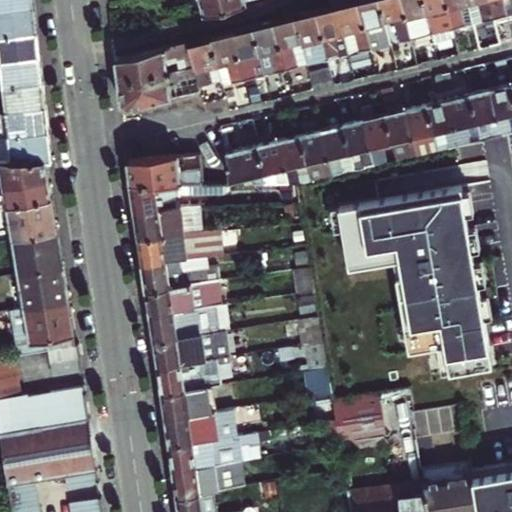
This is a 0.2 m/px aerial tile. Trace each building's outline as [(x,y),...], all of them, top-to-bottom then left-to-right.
[(202,0),(205,11),(246,1),(246,0),(202,0)] [(314,9),(332,4),(330,0),(305,0),(308,10),(314,9)] [(350,0),(347,1),(335,4),(347,54),(360,51),(368,48),(356,0),(350,0)] [(356,0),(368,48),(379,46),(390,43),(378,0),(356,0)] [(378,0),(390,43),(399,41),(411,38),(401,0),(378,0)] [(401,0),(411,38),(420,36),(432,33),(423,0),(401,0)] [(445,0),(423,0),(432,33),(441,31),(453,28),(445,0)] [(445,0),(453,28),(463,25),(474,22),(468,0),(445,0)] [(490,0),(468,0),(474,22),(483,20),(495,17),(490,0)] [(511,0),(490,0),(495,17),(507,14),(511,13),(511,0)] [(36,16),(34,4),(0,7),(0,33),(37,30),(36,16)] [(347,54),(335,4),(332,4),(314,9),(326,59),(336,57),(347,54)] [(293,14),(305,63),(305,64),(315,62),(326,59),(314,9),(308,10),(293,14)] [(297,65),(305,63),(293,14),(272,19),(284,69),(293,67),(298,66),(297,65)] [(272,19),(251,24),(263,74),(273,72),(284,69),(272,19)] [(263,74),(251,24),(230,29),(242,80),(252,77),(263,74)] [(228,83),(242,80),(230,29),(209,34),(220,80),(225,84),(228,83)] [(38,42),(37,30),(0,33),(0,58),(40,55),(38,42)] [(193,63),(198,79),(204,78),(205,84),(214,82),(220,80),(209,34),(188,39),(193,63)] [(193,63),(188,39),(116,57),(117,70),(118,81),(193,63)] [(42,72),(40,55),(0,58),(0,83),(43,79),(42,72)] [(366,75),(374,73),(371,60),(362,62),(366,75)] [(198,79),(193,63),(118,81),(120,93),(121,103),(128,109),(200,90),(199,85),(205,84),(204,78),(198,79)] [(307,72),(308,75),(328,70),(327,67),(307,72)] [(336,68),(329,70),(332,84),(340,82),(336,68)] [(311,89),(331,84),(328,70),(308,75),(311,89)] [(452,87),(449,73),(434,77),(438,90),(452,87)] [(44,96),(43,79),(0,83),(0,108),(45,104),(44,96)] [(502,84),(491,86),(502,133),(511,130),(511,81),(502,84)] [(502,133),(491,86),(479,89),(469,92),(481,138),(502,133)] [(448,97),(427,102),(438,148),(481,138),(469,92),(448,97)] [(406,107),(417,154),(438,148),(427,102),(420,104),(406,107)] [(47,120),(45,104),(0,108),(0,134),(48,129),(47,120)] [(364,117),(375,164),(386,162),(381,140),(391,138),(385,112),(378,114),(373,115),(371,106),(362,109),(364,117)] [(396,110),(385,112),(391,138),(396,159),(417,154),(406,107),(396,110)] [(354,120),(342,122),(354,169),(375,164),(364,117),(354,120)] [(354,169),(342,122),(332,125),(321,127),(333,174),(354,169)] [(333,174),(321,127),(311,130),(300,133),(311,178),(333,174)] [(50,144),(48,129),(0,134),(0,157),(45,158),(51,159),(50,144)] [(296,182),(311,178),(300,133),(290,135),(279,138),(290,182),(296,182)] [(267,182),(290,182),(279,138),(268,140),(258,143),(267,182)] [(267,182),(258,143),(240,147),(226,151),(229,182),(267,182)] [(129,170),(130,181),(204,182),(203,168),(179,171),(178,153),(127,159),(129,170)] [(47,166),(45,158),(0,157),(0,167),(1,167),(4,183),(48,175),(47,166)] [(50,185),(48,175),(4,183),(0,183),(0,203),(7,202),(51,195),(50,185)] [(132,195),(134,211),(177,205),(176,200),(178,199),(177,192),(226,191),(225,182),(204,182),(130,181),(132,195)] [(293,184),(279,185),(279,197),(293,196),(293,184)] [(493,362),(463,184),(340,204),(350,263),(394,256),(409,347),(445,340),(449,370),(493,362)] [(7,202),(8,208),(13,237),(57,230),(55,215),(51,195),(7,202)] [(138,236),(183,230),(181,204),(177,205),(134,211),(136,224),(138,236)] [(201,204),(181,204),(183,230),(202,229),(201,204)] [(202,229),(183,230),(138,236),(140,249),(142,262),(179,257),(206,254),(223,252),(219,227),(202,229)] [(57,230),(13,237),(19,271),(63,264),(61,250),(57,230)] [(292,244),(296,267),(310,265),(306,242),(292,244)] [(144,273),(146,287),(218,278),(219,278),(218,264),(207,265),(206,254),(179,257),(142,262),(144,273)] [(66,283),(63,264),(19,271),(25,306),(69,298),(66,283)] [(294,267),(298,292),(314,289),(310,265),(296,267),(294,267)] [(150,314),(215,304),(220,303),(222,303),(218,278),(146,287),(148,301),(150,314)] [(306,297),(297,299),(298,309),(308,307),(306,297)] [(72,320),(69,298),(25,306),(11,308),(18,352),(47,347),(45,338),(75,333),(72,320)] [(152,327),(153,339),(219,330),(215,304),(150,314),(152,327)] [(301,343),(303,343),(322,340),(318,315),(302,318),(296,319),(301,343)] [(233,353),(230,328),(224,329),(227,354),(231,354),(233,353)] [(155,353),(157,365),(227,354),(224,329),(223,329),(219,330),(153,339),(155,353)] [(303,343),(308,369),(327,366),(326,362),(322,340),(303,343)] [(50,361),(81,356),(79,342),(48,347),(50,361)] [(0,368),(16,366),(14,353),(0,354),(0,368)] [(159,376),(161,391),(205,384),(217,382),(219,382),(216,361),(232,359),(231,354),(227,354),(157,365),(159,376)] [(83,369),(81,356),(50,361),(52,374),(83,369)] [(0,382),(18,379),(16,366),(0,368),(0,382)] [(307,394),(331,390),(327,366),(308,369),(304,369),(307,394)] [(0,396),(20,393),(18,379),(0,382),(0,396)] [(205,384),(210,410),(221,408),(217,382),(205,384)] [(165,417),(210,410),(205,384),(161,391),(163,403),(165,417)] [(0,396),(0,430),(0,432),(89,417),(87,401),(84,385),(28,394),(27,392),(20,393),(0,396)] [(340,442),(341,448),(387,441),(379,391),(332,399),(335,413),(336,418),(340,442)] [(335,413),(332,399),(331,395),(314,398),(317,416),(335,413)] [(167,431),(169,443),(236,433),(232,406),(221,408),(210,410),(165,417),(167,431)] [(93,441),(89,417),(0,432),(3,452),(9,481),(35,477),(66,472),(97,468),(93,441)] [(320,420),(324,444),(340,442),(336,418),(320,420)] [(171,456),(172,468),(242,457),(239,444),(260,441),(258,430),(236,433),(169,443),(171,456)] [(262,454),(260,441),(239,444),(242,457),(262,454)] [(174,480),(176,495),(217,488),(246,483),(242,457),(172,468),(174,480)] [(423,479),(428,511),(479,511),(478,506),(472,469),(470,458),(421,466),(423,479)] [(511,511),(511,460),(472,469),(478,506),(479,511),(511,511)] [(350,467),(343,468),(346,485),(353,484),(350,467)] [(97,468),(66,472),(68,486),(99,481),(97,468)] [(9,481),(13,511),(40,511),(35,477),(9,481)] [(428,511),(423,479),(347,488),(350,509),(352,509),(352,511),(428,511)] [(274,481),(264,483),(266,497),(277,495),(274,481)] [(178,506),(178,511),(221,511),(217,488),(176,495),(178,506)] [(71,511),(103,511),(101,496),(70,501),(71,511)]
